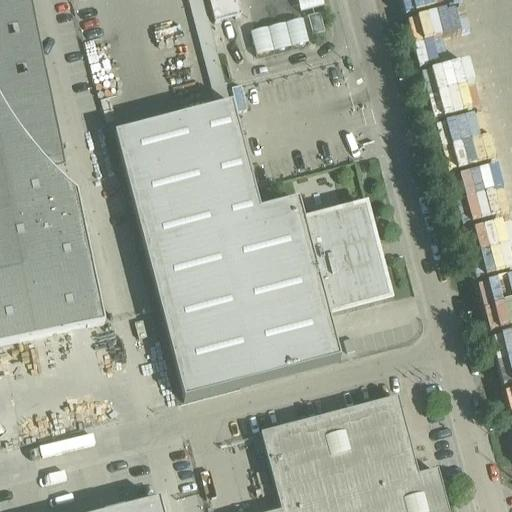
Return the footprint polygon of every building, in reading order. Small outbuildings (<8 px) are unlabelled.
[(0,0),(0,103),(2,107),(3,107),(6,113),(7,112),(16,128),(18,131),(22,138),(27,144),(33,151),(38,157),(46,166),(55,175),(58,179),(70,176),(31,0),(0,0)] [(230,23),(241,20),(235,0),(207,0),(214,27),(230,23)] [(322,0),(295,0),(301,19),(326,12),(322,0)] [(319,17),(308,20),(313,39),(324,36),(319,17)] [(309,48),(303,23),(251,35),(257,61),(309,48)] [(0,348),(104,327),(77,196),(74,194),(70,191),(61,182),(58,179),(55,175),(46,166),(38,157),(33,151),(27,144),(22,138),(18,131),(16,128),(7,112),(6,113),(3,107),(2,107),(0,103),(0,348)] [(232,109),(114,140),(184,406),(340,365),(328,320),(390,304),(366,210),(304,226),(298,206),(260,216),(232,109)] [(352,343),(343,345),(346,357),(355,354),(352,343)] [(446,511),(437,475),(418,481),(398,403),(260,440),(278,511),(446,511)]
